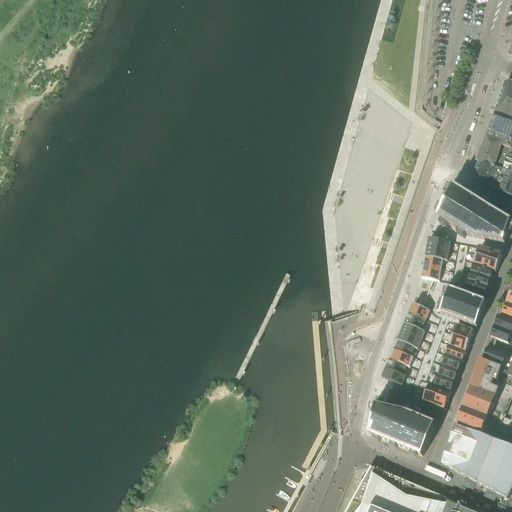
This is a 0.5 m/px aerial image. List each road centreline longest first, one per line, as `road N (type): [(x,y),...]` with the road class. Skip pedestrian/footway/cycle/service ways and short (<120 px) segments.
road 1 (residential): [(484,54),(354,441)]
road 2 (residential): [(511,251),(426,480)]
